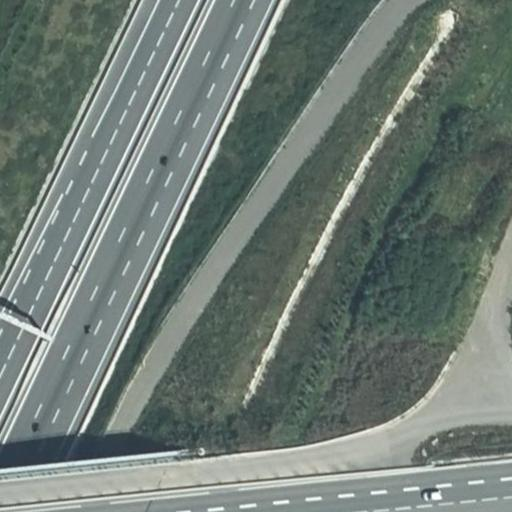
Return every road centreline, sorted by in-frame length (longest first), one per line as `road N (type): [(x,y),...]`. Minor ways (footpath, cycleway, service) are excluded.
road 1 (track): [(410,0),(346,83),(151,383),(90,511)]
road 2 (motorway): [(2,511),(240,0)]
road 3 (track): [(511,417),(471,415),(275,468),(0,494)]
road 4 (motorway): [(183,0),(22,339)]
road 5 (track): [(471,415),(475,344),(511,250)]
road 6 (trunk): [(511,496),(365,511)]
